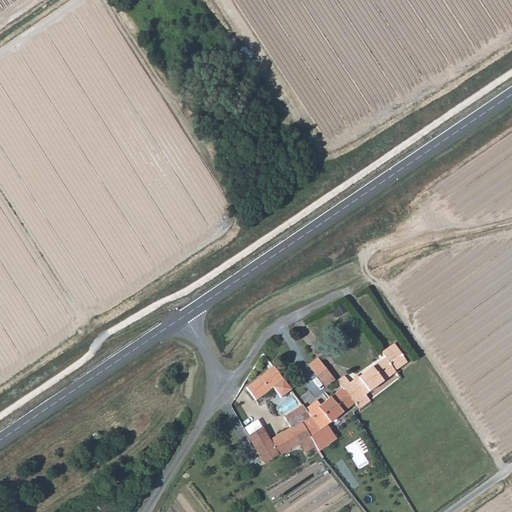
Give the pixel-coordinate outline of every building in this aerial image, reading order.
[(381,352),(385,358),(394,371),(406,362),(392,344),(381,352)] [(354,404),(365,395),(395,372),(394,371),(385,358),(384,358),(358,378),(357,377),(349,383),(342,389),(354,404)] [(256,400),(283,379),(273,366),(247,388),(256,400)] [(325,387),(334,380),(325,368),(316,375),(325,387)] [(336,382),(342,389),(349,383),(344,376),(336,382)] [(350,407),(354,404),(342,389),(320,405),(316,401),(305,409),(320,430),(327,426),(350,407)] [(370,401),(365,395),(354,404),(358,410),(370,401)] [(314,445),(309,437),(315,433),(320,430),(305,409),(301,404),(298,405),(299,407),(284,417),(290,428),(269,440),(261,428),(246,437),(264,464),(298,443),(304,451),(308,449),(314,445)] [(314,445),(319,452),(330,446),(322,434),(317,436),(315,433),(309,437),(314,445)]
